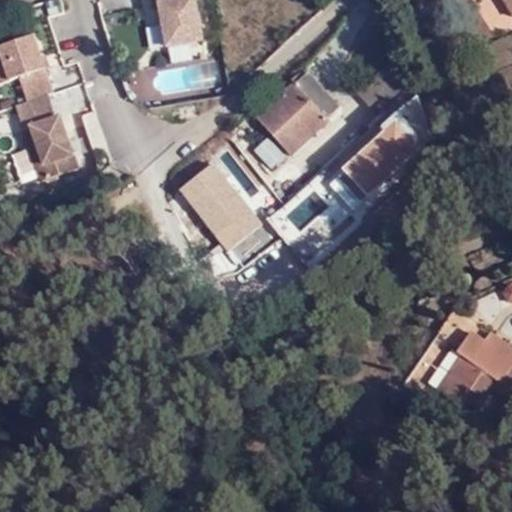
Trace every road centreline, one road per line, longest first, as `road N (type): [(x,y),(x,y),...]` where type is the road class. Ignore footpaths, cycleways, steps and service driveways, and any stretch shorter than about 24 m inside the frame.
road 1 (residential): [(83,0),(121,119),(151,144),(211,127),(358,0)]
road 2 (track): [(0,260),(144,188),(151,144)]
